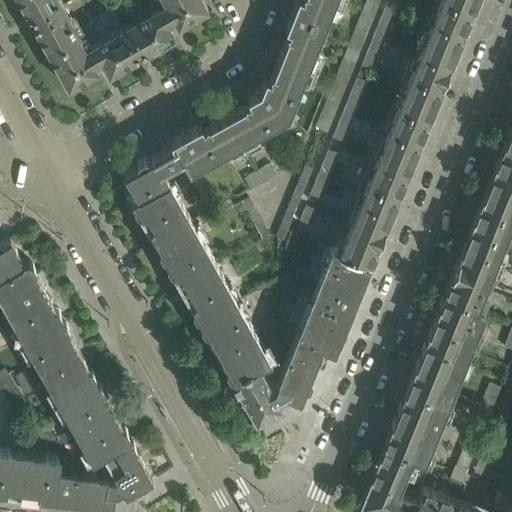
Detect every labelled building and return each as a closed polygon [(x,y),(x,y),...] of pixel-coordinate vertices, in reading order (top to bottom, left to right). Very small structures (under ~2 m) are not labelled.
[(60,0),(19,0),(49,52),(73,39),(79,35),(80,34),(60,0)] [(110,0),(107,0),(104,2),(108,10),(114,7),(110,0)] [(203,0),(164,0),(166,3),(159,7),(168,22),(174,18),(178,25),(208,8),(203,0)] [(295,0),(282,33),(286,35),(279,54),(313,67),(319,52),(314,50),(334,0),(337,0),(339,1),(339,0),(295,0)] [(366,0),(315,126),(327,131),(379,0),(366,0)] [(370,264),(475,0),(438,0),(337,251),(370,264)] [(386,5),(362,64),(373,69),(397,9),(386,5)] [(92,43),(93,44),(101,59),(109,73),(175,35),(168,22),(159,7),(158,6),(92,43)] [(73,39),(49,52),(68,87),(98,70),(94,63),(101,59),(93,44),(86,48),(79,35),(73,39)] [(313,67),(279,54),(271,73),(268,74),(266,73),(261,85),(255,92),(244,98),(245,100),(244,104),(226,113),(244,145),(258,138),(256,133),(288,115),(302,80),(307,82),(313,67)] [(357,77),(333,136),(344,141),(368,81),(357,77)] [(206,119),(198,124),(171,139),(183,159),(189,171),(227,149),(230,154),(244,145),(226,113),(208,123),(206,119)] [(477,306),(511,220),(511,125),(445,293),(477,306)] [(137,163),(122,172),(136,196),(132,198),(132,201),(169,179),(164,169),(183,159),(171,139),(167,141),(169,146),(147,158),(144,158),(138,161),(137,163)] [(321,198),(336,161),(347,166),(351,158),(328,149),(310,193),(321,198)] [(244,177),(250,188),(277,173),(271,162),(244,177)] [(305,164),(276,235),(283,238),(312,167),(305,164)] [(203,239),(170,180),(169,179),(132,201),(134,202),(133,206),(136,211),(140,212),(140,214),(158,246),(160,247),(159,251),(162,256),(166,257),(165,259),(166,260),(203,239)] [(270,234),(249,197),(242,201),(263,238),(270,234)] [(306,204),(303,212),(299,219),(311,224),(317,209),(306,204)] [(54,304),(36,273),(36,272),(34,272),(35,267),(33,262),(28,261),(29,258),(27,258),(23,260),(10,235),(0,240),(0,294),(24,338),(62,317),(60,317),(61,313),(58,308),(54,307),(54,305),(54,304)] [(237,298),(203,239),(166,260),(168,261),(167,265),(170,270),(174,271),(173,273),(174,273),(183,289),(192,305),(192,306),(194,306),(193,310),(195,315),(200,317),(199,319),(200,319),(237,298)] [(370,264),(337,251),(330,248),(296,334),(322,345),(335,350),(370,264)] [(290,295),(291,276),(278,276),(277,295),(290,295)] [(452,390),(485,309),(477,306),(445,293),(412,374),(452,390)] [(271,358),(237,298),(200,319),(199,320),(202,320),(200,324),(203,329),(207,330),(207,333),(225,364),(225,365),(227,366),(226,370),(229,375),(233,376),(232,378),(233,378),(233,379),(234,379),(260,364),(271,358)] [(264,312),(249,320),(253,328),(268,320),(264,312)] [(93,376),(94,372),(92,367),(87,366),(88,364),(87,364),(69,332),(70,331),(68,331),(69,327),(66,322),(62,321),(62,319),(61,318),(62,317),(24,338),(75,428),(112,408),(103,391),(101,390),(102,386),(100,381),(95,380),(96,378),(95,378),(95,377),(93,376)] [(322,345),(296,334),(277,380),(291,385),(287,395),(300,400),(322,345)] [(273,388),(260,364),(234,379),(235,379),(234,384),(237,389),(241,390),(240,392),(241,392),(256,420),(283,405),(280,399),(287,395),(291,385),(277,380),(274,388),(273,388)] [(27,406),(6,367),(0,370),(0,384),(16,412),(27,406)] [(15,375),(25,392),(37,385),(27,368),(15,375)] [(424,459),(449,398),(452,390),(412,374),(384,443),(418,457),(424,459)] [(489,381),(481,402),(492,407),(501,386),(489,381)] [(122,423),(115,412),(112,408),(75,428),(92,457),(102,452),(129,437),(129,436),(127,436),(128,431),(125,426),(121,425),(122,423)] [(503,421),(495,418),(488,436),(496,439),(503,421)] [(467,469),(478,441),(467,436),(456,464),(467,469)] [(129,437),(102,452),(115,476),(107,475),(105,490),(114,491),(122,487),(125,493),(152,478),(137,450),(135,449),(136,445),(133,440),(129,439),(129,437)] [(418,457),(384,443),(371,476),(399,487),(406,470),(412,473),(418,457)] [(0,489),(22,493),(28,451),(0,446),(0,489)] [(483,449),(474,471),(485,475),(494,453),(483,449)] [(59,455),(28,451),(22,493),(113,505),(114,491),(105,490),(107,475),(57,469),(59,455)] [(461,484),(467,469),(456,464),(450,480),(461,484)] [(410,511),(417,494),(399,487),(371,476),(360,502),(385,511),(410,511)] [(417,494),(410,511),(446,511),(454,495),(422,482),(417,494)] [(484,511),(486,508),(454,495),(446,511),(484,511)]
